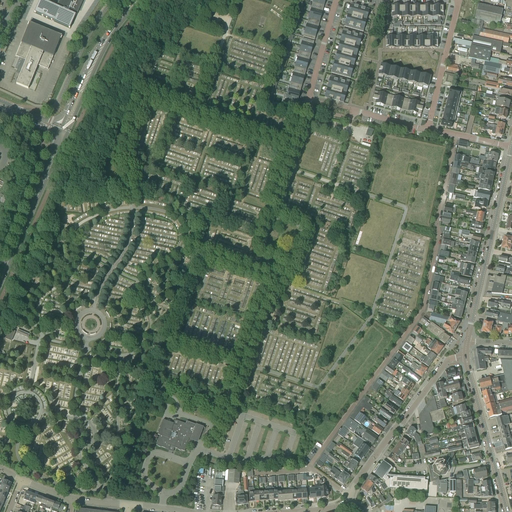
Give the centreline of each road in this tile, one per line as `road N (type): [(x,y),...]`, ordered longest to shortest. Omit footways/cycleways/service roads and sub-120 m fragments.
road 1 (tertiary): [(467,340),(511,151)]
road 2 (tertiary): [(507,511),(466,355)]
road 3 (unclassified): [(377,453),(447,359),(466,355)]
road 4 (residential): [(426,128),(458,0)]
